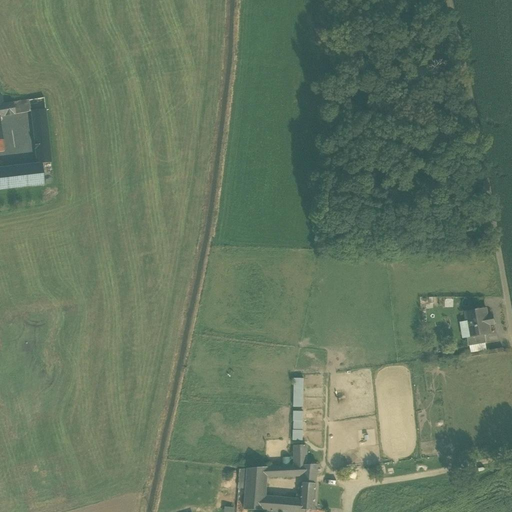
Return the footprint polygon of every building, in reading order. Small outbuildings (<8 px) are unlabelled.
[(0,95),(0,152),(3,152),(0,128),(0,116),(15,114),(13,106),(13,103),(2,105),(0,95)] [(44,101),(13,106),(15,114),(30,112),(45,110),(44,101)] [(45,110),(30,112),(36,164),(41,164),(51,163),(45,110)] [(36,164),(1,168),(0,162),(0,161),(0,189),(11,189),(44,185),(41,164),(36,164)] [(51,163),(41,164),(44,185),(53,184),(51,163)] [(11,189),(0,189),(0,196),(1,199),(12,198),(11,189)] [(486,309),(465,312),(469,337),(469,338),(485,335),(490,334),(489,325),(494,325),(492,316),(488,316),(486,309)] [(485,335),(469,338),(469,337),(467,338),(468,346),(486,343),(485,335)] [(303,408),(303,379),(293,379),(293,408),(303,408)] [(303,412),(292,412),(292,442),(302,442),(303,412)] [(305,445),(294,446),(294,466),(295,466),(305,465),(305,445)] [(305,465),(295,466),(294,476),(302,476),(303,476),(303,475),(316,475),(317,465),(305,465)] [(294,466),(278,467),(279,477),(294,476),(295,466),(294,466)] [(267,467),(247,468),(244,509),(276,511),(277,497),(265,497),(267,477),(267,476),(267,467)] [(278,467),(267,467),(267,476),(279,477),(278,467)] [(316,475),(303,475),(303,476),(302,476),(302,483),(315,484),(316,475)] [(315,484),(302,483),(301,499),(299,511),(304,511),(304,510),(314,511),(315,484)] [(282,498),(281,511),(299,511),(301,499),(282,498)]
